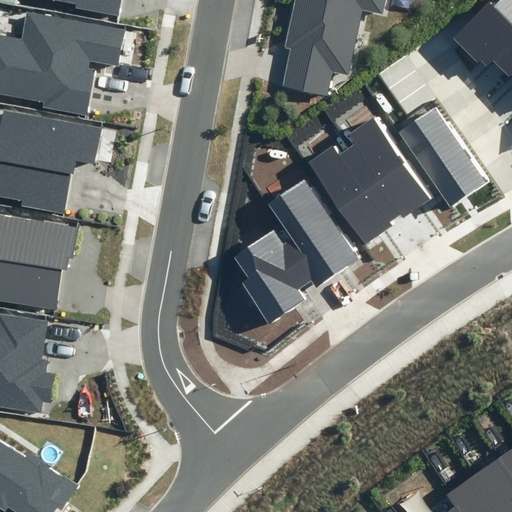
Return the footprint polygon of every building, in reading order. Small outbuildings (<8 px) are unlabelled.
[(119,16),(122,0),(52,0),(76,4),(75,9),(119,16)] [(282,86),(328,96),(333,71),(349,75),(363,10),(383,14),(386,0),(294,0),(284,47),(290,48),(282,86)] [(492,61),(511,41),(511,0),(500,0),(496,5),(490,0),(452,38),(478,63),(480,60),(487,67),(492,61)] [(43,107),(88,116),(97,70),(88,68),(90,61),(119,66),(126,31),(28,13),(23,39),(0,35),(0,93),(44,102),(43,107)] [(511,41),(492,61),(509,79),(511,75),(511,41)] [(488,181),(436,106),(399,131),(451,207),(488,181)] [(21,206),(64,213),(71,173),(74,173),(76,161),(97,164),(104,127),(4,109),(0,130),(0,195),(22,200),(21,206)] [(359,142),(349,149),(397,216),(404,211),(406,214),(434,195),(376,115),(351,132),(359,142)] [(397,216),(349,149),(340,155),(333,145),(307,163),(364,244),(392,225),(389,222),(397,216)] [(357,259),(305,180),(269,204),(291,239),(287,241),(313,279),(317,285),(357,259)] [(0,300),(57,309),(63,270),(68,270),(69,258),(72,258),(76,229),(0,217),(0,300)] [(299,289),(313,279),(287,241),(283,244),(274,230),(235,256),(250,279),(243,283),(269,323),(305,299),(299,289)] [(0,406),(43,412),(44,402),(51,403),(55,374),(46,373),(48,360),(42,359),(48,321),(0,314),(0,406)] [(0,511),(53,511),(57,507),(62,510),(78,485),(63,476),(62,477),(47,467),(49,464),(28,450),(25,454),(0,438),(0,511)] [(511,449),(500,458),(511,476),(511,449)] [(511,511),(511,476),(500,458),(475,475),(501,511),(511,511)] [(448,494),(456,506),(460,511),(501,511),(475,475),(448,494)]
